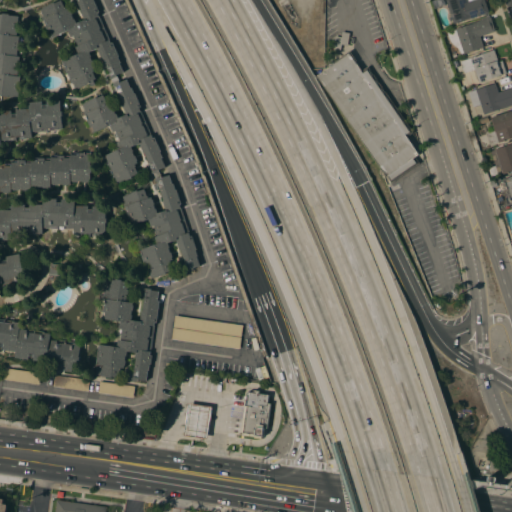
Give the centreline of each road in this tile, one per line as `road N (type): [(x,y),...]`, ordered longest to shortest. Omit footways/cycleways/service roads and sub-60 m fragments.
road 1 (residential): [(102,0),(214,268),(208,281),(169,296),(145,406),(0,388)]
road 2 (motorway): [(423,475),(308,165),(223,0)]
road 3 (motorway): [(177,0),(300,240),(381,469)]
road 4 (secondary): [(462,188),(400,0)]
road 5 (motorway): [(147,14),(224,196)]
road 6 (motorway): [(280,352),(322,495)]
road 7 (secondary): [(462,188),(480,323)]
road 8 (secondary): [(511,306),(485,222),(462,188)]
road 9 (primary): [(444,511),(322,495)]
